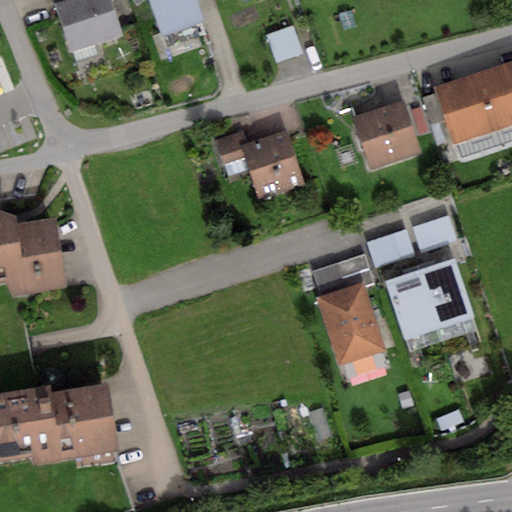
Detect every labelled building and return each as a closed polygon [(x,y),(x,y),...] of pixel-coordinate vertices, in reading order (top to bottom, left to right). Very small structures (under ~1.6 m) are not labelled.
[(111,0),(51,0),(70,57),(124,39),(111,0)] [(195,0),(147,0),(162,42),(205,28),(195,0)] [(293,27),(267,38),(276,66),(303,56),(293,27)] [(511,65),(434,91),(453,150),(511,130),(511,65)] [(404,103),(353,120),(370,173),(421,156),(404,103)] [(243,133),(215,142),(223,166),(244,160),(259,203),(305,188),(287,133),(247,146),(243,133)] [(2,217),(0,217),(0,288),(6,288),(13,301),(67,293),(56,224),(17,229),(16,222),(2,217)] [(457,243),(448,218),(411,230),(420,254),(457,243)] [(406,231),(367,245),(375,270),(414,257),(406,231)] [(365,255),(313,274),(321,299),(316,301),(339,370),(387,355),(365,290),(376,287),(365,255)] [(454,263),(385,286),(408,356),(479,333),(454,263)] [(54,391),(0,398),(0,467),(32,463),(34,469),(120,456),(109,390),(55,399),(54,391)]
